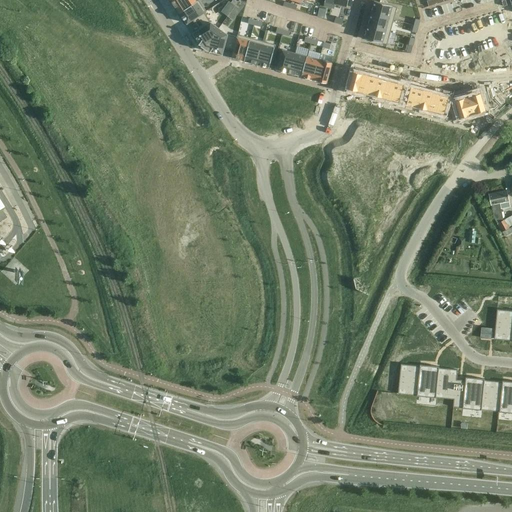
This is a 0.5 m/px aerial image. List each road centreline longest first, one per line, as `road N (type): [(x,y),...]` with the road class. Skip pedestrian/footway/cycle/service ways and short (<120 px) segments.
road 1 (residential): [(286,413),(309,344),(314,279),(284,147)]
road 2 (residential): [(257,149),(296,288),(290,358),(270,407)]
road 3 (secondary): [(511,472),(347,454)]
road 4 (secondary): [(349,476),(511,491)]
road 5 (residential): [(334,93),(490,133)]
road 6 (secondary): [(121,390),(86,372),(53,337),(0,331)]
road 7 (residential): [(332,131),(397,131),(466,162)]
road 8 (unclassified): [(462,167),(433,206),(401,267),(401,283)]
